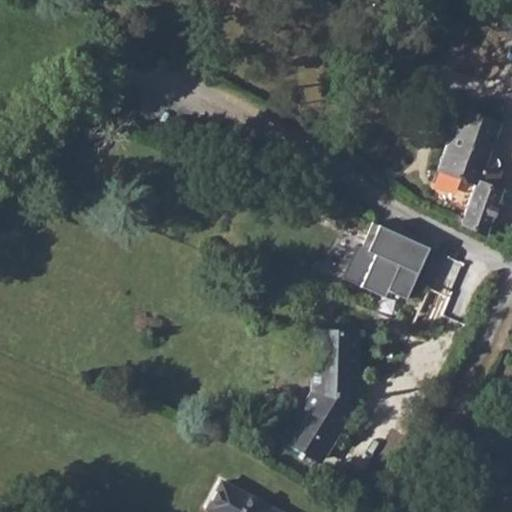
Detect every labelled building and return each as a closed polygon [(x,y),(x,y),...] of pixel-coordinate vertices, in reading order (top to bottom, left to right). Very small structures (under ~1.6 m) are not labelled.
[(485,170),(502,124),(461,110),(438,173),(476,186),(460,228),(485,237),(502,193),(494,191),(500,174),(485,170)] [(436,251),(374,223),(362,249),(373,255),(359,286),(383,297),(386,291),(405,299),(413,280),(405,277),(411,265),(418,268),(427,272),(436,251)] [(418,268),(411,265),(405,277),(413,280),(418,268)] [(446,296),(432,291),(418,326),(432,331),(446,296)] [(355,404),(357,330),(312,328),(310,391),(280,440),(319,463),(355,404)] [(284,511),(220,478),(204,509),(208,511),(284,511)]
